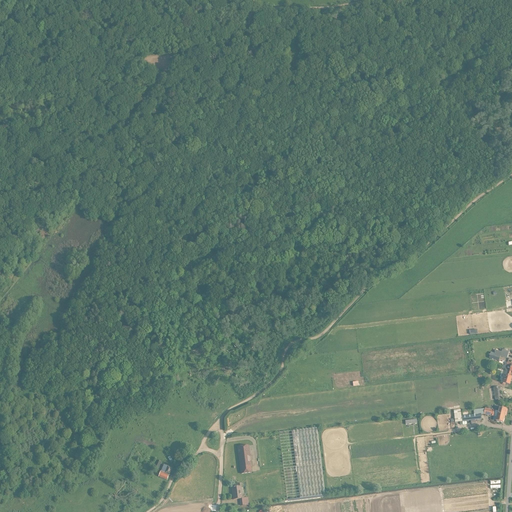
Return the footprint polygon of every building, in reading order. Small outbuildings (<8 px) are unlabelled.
[(507,358),(509,352),(502,350),(501,352),(495,350),(494,353),(491,352),(489,358),(499,361),(500,356),(507,358)] [(510,371),(506,370),(504,375),(506,375),(503,383),(510,385),(511,381),(511,380),(511,377),(511,378),(511,376),(510,376),(511,371),(510,371)] [(487,388),(489,388),(490,400),(502,399),(500,382),(487,383),(487,388)] [(474,410),(474,414),(481,413),(484,414),(492,416),(493,413),(505,416),(506,409),(502,408),(502,407),(500,407),(499,407),(498,411),(485,408),(485,409),(474,410)] [(461,416),(460,410),(454,410),(455,422),(482,419),(481,418),(481,415),(481,414),(484,414),(481,413),(474,414),(461,416)] [(492,416),(497,417),(496,421),(497,421),(497,422),(499,422),(499,421),(503,422),(505,416),(493,413),(492,416)] [(317,428),(292,431),(300,498),(325,495),(317,428)] [(248,445),(238,447),(241,474),(251,472),(248,445)] [(161,471),(159,470),(157,475),(159,476),(167,480),(169,475),(172,468),(161,464),(159,468),(162,470),(161,471)] [(239,483),(235,483),(235,487),(234,487),(232,487),(233,499),(240,499),(241,505),(248,505),(247,498),(242,498),(240,486),(240,487),(239,483)]
